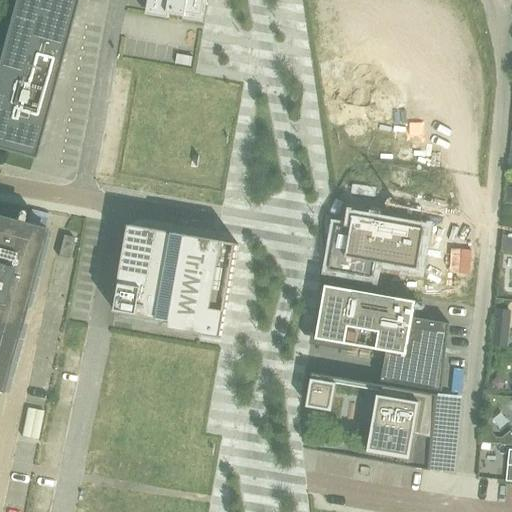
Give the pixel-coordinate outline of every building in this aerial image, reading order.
[(47,107),(50,97),(47,96),(49,89),(52,90),(75,0),(13,0),(0,48),(0,150),(33,159),(45,115),(42,114),(44,106),(47,107)] [(149,0),(147,14),(169,18),(169,16),(170,14),(183,16),(183,19),(203,22),(206,5),(207,5),(208,0),(149,0)] [(193,57),(177,54),(175,64),(191,67),(193,57)] [(188,73),(166,197),(222,206),(243,83),(188,73)] [(119,169),(115,188),(135,191),(138,172),(119,169)] [(357,194),(377,197),(379,188),(359,184),(357,194)] [(31,210),(27,224),(44,229),(48,214),(31,210)] [(0,392),(44,229),(0,217),(0,392)] [(337,228),(329,273),(374,280),(376,265),(419,272),(426,231),(353,218),(351,231),(337,228)] [(171,322),(170,329),(222,338),(238,244),(217,240),(130,225),(115,312),(171,322)] [(74,237),(64,234),(58,255),(69,258),(74,237)] [(322,311),(316,310),(310,344),(353,351),(354,345),(387,351),(382,381),(442,391),(449,324),(414,317),(416,302),(327,286),(322,311)] [(494,330),(492,349),(509,351),(511,332),(494,330)] [(333,376),(313,373),(308,401),(307,407),(332,411),(338,384),(332,383),(332,382),(333,379),(333,376)] [(332,382),(383,391),(382,397),(379,397),(371,459),(428,469),(432,438),(437,394),(384,385),(383,387),(333,379),(332,382)] [(44,442),(50,414),(28,410),(22,438),(44,442)] [(430,452),(428,469),(450,471),(452,454),(430,452)] [(36,464),(27,511),(208,511),(211,495),(36,464)]
